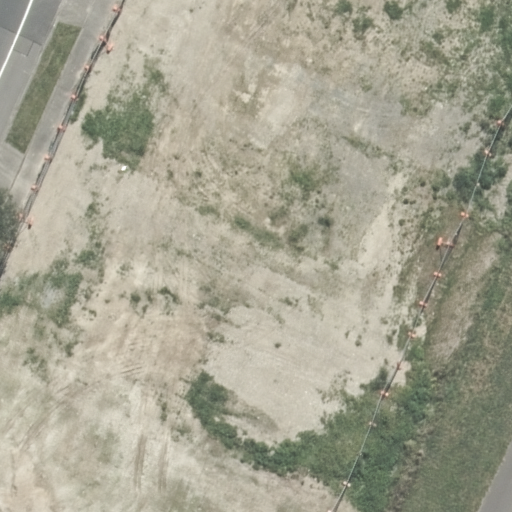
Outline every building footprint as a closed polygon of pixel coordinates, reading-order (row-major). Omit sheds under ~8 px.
[(239,0),(237,5),(435,95),(460,39),(436,29),(448,0),(239,0)] [(162,113),(129,187),(348,283),(341,301),(363,311),(421,177),(299,123),(281,165),(162,113)] [(511,159),(448,131),(428,176),(497,208),(511,174),(511,159)] [(284,302),(97,218),(31,366),(217,450),(284,302)] [(433,348),(368,321),(346,373),(411,400),(433,348)] [(199,511),(204,502),(179,491),(7,417),(0,433),(0,511),(199,511)] [(336,466),(316,511),(296,511),(278,504),(274,511),(367,511),(379,484),(336,466)]
